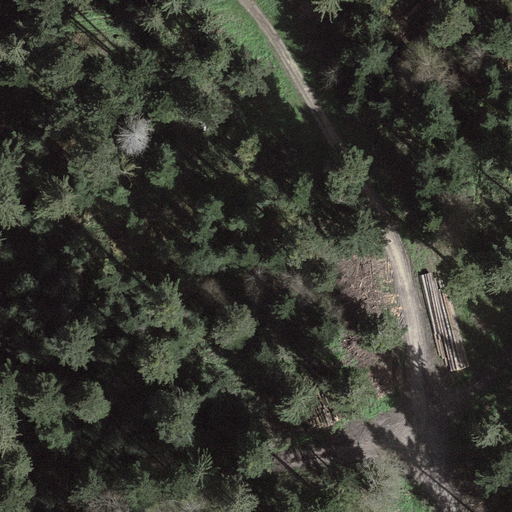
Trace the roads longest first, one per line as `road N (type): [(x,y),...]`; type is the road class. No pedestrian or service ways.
road 1 (track): [(433,405),(385,220),(355,154),(292,59),(237,0)]
road 2 (track): [(429,441),(343,447),(171,491),(136,511)]
road 3 (track): [(0,37),(237,0)]
